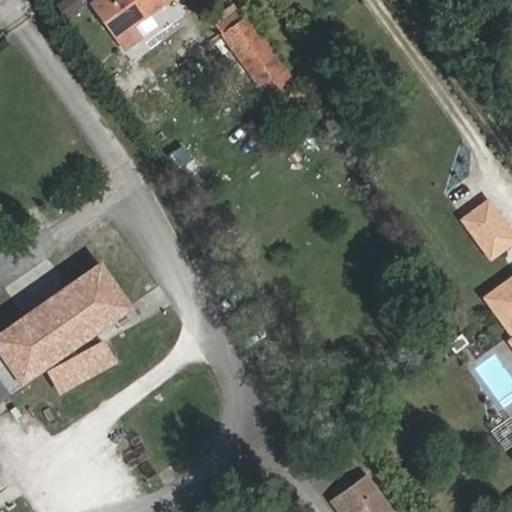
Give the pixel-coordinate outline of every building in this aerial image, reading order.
[(90,0),(89,1),(126,52),(146,37),(138,25),(171,0),(90,0)] [(264,89),(287,73),(237,4),(213,20),(264,89)] [(476,231),(501,213),(491,199),(467,217),(476,231)] [(511,228),(501,213),(476,231),(493,254),(511,240),(511,228)] [(134,308),(101,261),(0,330),(0,352),(21,384),(134,308)] [(511,277),(488,295),(511,327),(511,277)] [(475,335),(469,327),(457,335),(463,343),(475,335)] [(0,399),(8,395),(0,383),(0,399)] [(399,511),(370,472),(340,492),(354,511),(399,511)] [(342,511),(354,511),(340,492),(332,498),(342,511)]
